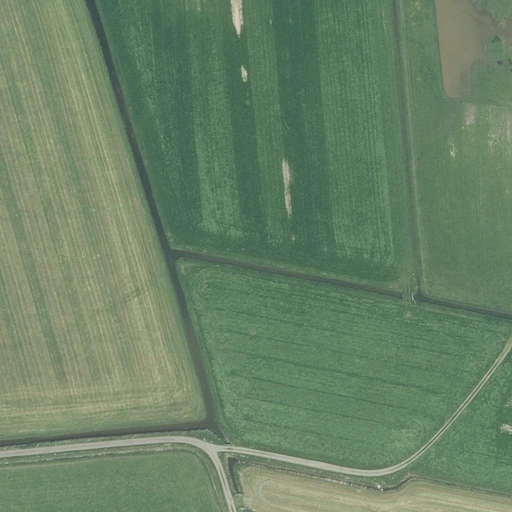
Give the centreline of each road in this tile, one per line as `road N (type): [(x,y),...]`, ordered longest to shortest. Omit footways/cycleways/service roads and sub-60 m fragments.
road 1 (track): [(206,446),(364,473),(393,469),(441,431),(511,337)]
road 2 (track): [(0,454),(157,440),(206,446)]
